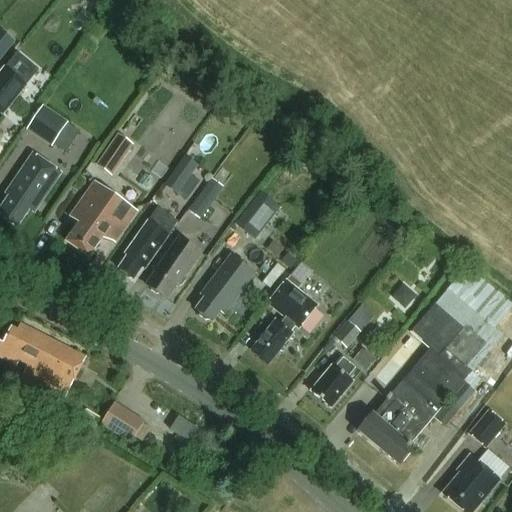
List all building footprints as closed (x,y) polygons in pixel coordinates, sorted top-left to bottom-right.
[(0,34),(0,62),(14,45),(0,34)] [(26,88),(4,70),(0,75),(0,115),(2,117),(26,88)] [(50,148),(67,124),(42,107),(26,132),(50,148)] [(117,137),(96,167),(111,178),(132,148),(117,137)] [(34,214),(60,176),(34,158),(7,195),(11,198),(0,212),(0,216),(17,228),(29,211),(34,214)] [(164,187),(177,197),(198,168),(184,158),(164,187)] [(188,213),(200,222),(223,190),(211,181),(188,213)] [(80,226),(67,244),(88,259),(102,241),(114,244),(135,214),(93,183),(68,217),(80,226)] [(260,194),(235,227),(255,242),(280,210),(260,194)] [(131,254),(119,271),(133,282),(141,271),(144,273),(159,252),(158,251),(177,225),(158,212),(140,237),(139,237),(129,252),(131,254)] [(177,290),(202,254),(180,239),(147,287),(165,300),(174,287),(177,290)] [(223,316),(254,277),(231,259),(206,291),(211,294),(197,312),(211,323),(219,313),(223,316)] [(278,287),(287,275),(277,266),(267,279),(278,287)] [(433,419),(463,383),(471,374),(469,372),(500,335),(492,328),(511,305),(511,304),(468,267),(410,335),(430,352),(374,418),(372,417),(358,434),(400,469),(414,452),(410,449),(413,446),(411,445),(433,419)] [(400,285),(392,300),(407,308),(415,293),(400,285)] [(269,308),(297,331),(314,309),(286,287),(269,308)] [(348,325),(349,326),(360,336),(373,321),(361,310),(348,325)] [(267,367),(293,336),(285,330),(287,328),(282,324),(280,327),(276,323),(251,353),(267,367)] [(347,352),(360,336),(349,326),(335,342),(347,352)] [(67,398),(86,361),(19,327),(17,333),(11,330),(2,346),(0,344),(0,361),(19,371),(18,373),(67,398)] [(352,362),(365,373),(375,361),(362,350),(352,362)] [(348,381),(357,371),(343,359),(335,369),(333,367),(310,394),(329,411),(352,384),(348,381)] [(463,383),(433,419),(443,428),(474,392),(463,383)] [(131,447),(145,425),(115,405),(101,428),(131,447)] [(490,410),(469,437),(486,450),(507,424),(490,410)] [(442,497),(459,511),(474,511),(480,505),(483,504),(490,496),(491,493),(499,483),(498,483),(509,470),(487,452),(477,465),(470,458),(457,473),(460,476),(442,497)]
